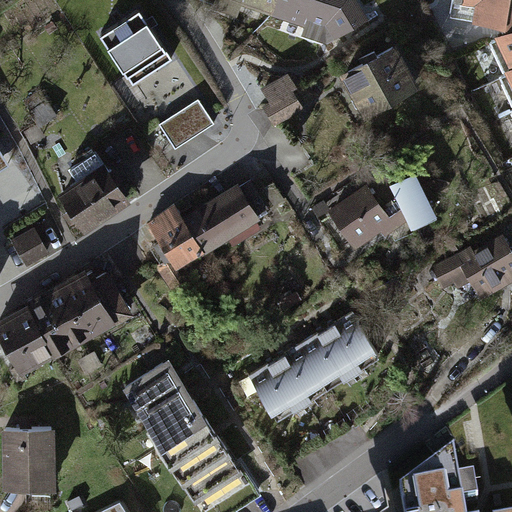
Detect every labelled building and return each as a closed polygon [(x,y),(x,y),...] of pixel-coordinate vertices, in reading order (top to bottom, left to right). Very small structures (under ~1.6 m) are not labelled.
[(215,0),(213,9),(238,18),(243,4),(305,25),(303,34),(328,43),(371,16),(361,0),(215,0)] [(511,0),(455,0),(453,15),(475,19),(475,20),(511,25),(511,0)] [(141,7),(102,32),(135,84),(175,58),(141,7)] [(511,26),(497,34),(511,65),(511,66),(507,69),(511,79),(511,26)] [(399,40),(342,72),(366,116),(424,84),(399,40)] [(290,70),(261,88),(270,101),(263,105),(276,126),(306,107),(294,88),(299,86),(290,70)] [(24,101),(41,126),(58,114),(41,89),(24,101)] [(215,123),(199,98),(161,123),(176,148),(215,123)] [(0,168),(9,163),(0,148),(0,168)] [(77,178),(59,190),(86,231),(134,199),(106,158),(104,160),(97,151),(70,169),(77,178)] [(369,182),(329,209),(358,249),(383,230),(387,235),(411,220),(414,227),(441,214),(418,171),(392,184),(404,206),(392,214),(369,182)] [(177,201),(147,219),(178,270),(264,217),(261,213),(270,207),(252,178),(242,185),(240,181),(185,215),(177,201)] [(36,226),(13,239),(28,265),(51,252),(36,226)] [(472,243),(433,267),(445,287),(456,280),(459,286),(473,278),(484,297),(511,280),(511,238),(506,228),(475,247),(472,243)] [(87,266),(0,316),(0,334),(18,365),(23,373),(25,372),(56,354),(58,357),(113,325),(113,326),(135,313),(110,269),(94,279),(87,266)] [(356,308),(251,374),(279,419),(385,353),(356,308)] [(171,356),(124,387),(199,503),(246,472),(171,356)] [(23,373),(18,365),(10,369),(19,383),(28,378),(25,372),(23,373)] [(4,426),(5,487),(59,486),(57,425),(4,426)] [(460,511),(460,509),(477,506),(473,480),(456,482),(452,454),(400,493),(403,511),(460,511)] [(130,511),(121,498),(93,511),(130,511)]
